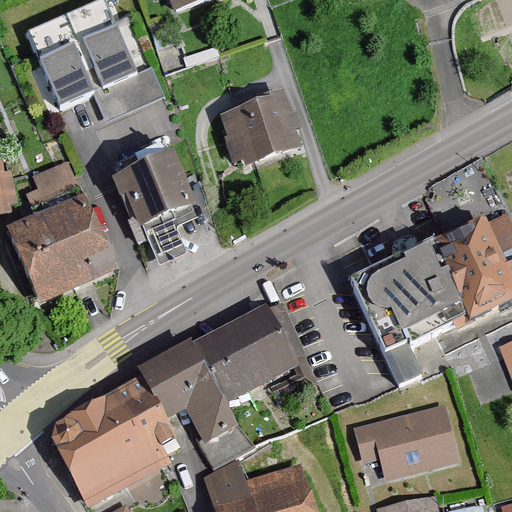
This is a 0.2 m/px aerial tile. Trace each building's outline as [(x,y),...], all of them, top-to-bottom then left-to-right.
[(155,0),(162,17),(198,5),(212,0),(155,0)] [(107,172),(158,148),(93,14),(42,38),(107,172)] [(214,125),(231,175),(261,165),(293,154),(276,104),(244,114),(214,125)] [(181,215),(155,164),(129,177),(100,192),(126,243),(135,238),(152,271),(177,259),(160,226),(181,215)] [(0,239),(0,257),(29,316),(104,279),(69,206),(0,239)] [(470,221),(338,290),(380,370),(511,301),(511,302),(511,250),(498,224),(477,235),(470,221)] [(184,355),(218,412),(288,370),(254,314),(184,355)] [(511,344),(500,349),(511,378),(511,344)] [(229,430),(218,412),(184,355),(125,390),(149,431),(174,417),(194,451),(229,430)] [(125,390),(36,443),(79,511),(93,511),(157,472),(147,455),(159,447),(149,431),(125,390)] [(377,485),(450,466),(436,412),(346,435),(355,470),(372,465),(377,485)] [(205,511),(300,511),(289,472),(239,486),(234,469),(197,479),(205,511)] [(456,511),(482,507),(480,492),(439,500),(441,511),(456,511)]
